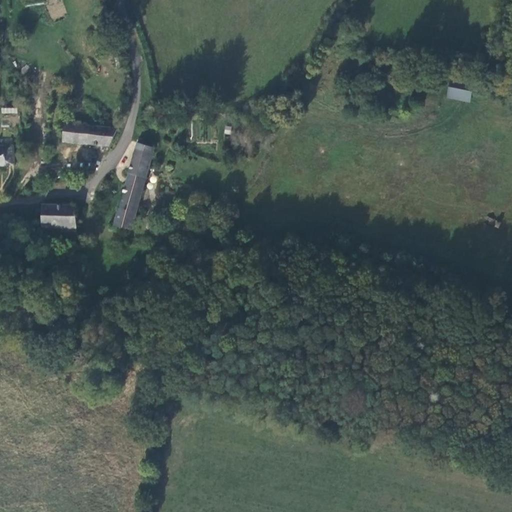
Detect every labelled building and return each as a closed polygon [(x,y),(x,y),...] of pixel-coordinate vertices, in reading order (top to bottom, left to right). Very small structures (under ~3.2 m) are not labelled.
[(474,84),(452,80),(448,99),(470,104),(474,84)] [(110,145),(121,122),(104,120),(101,127),(66,122),(64,141),(110,145)] [(132,228),(154,147),(138,143),(115,226),(132,228)] [(16,163),(14,146),(5,147),(4,147),(4,164),(16,163)] [(79,227),(77,206),(43,205),(43,222),(43,226),(79,227)] [(78,241),(79,227),(43,226),(43,240),(78,241)]
